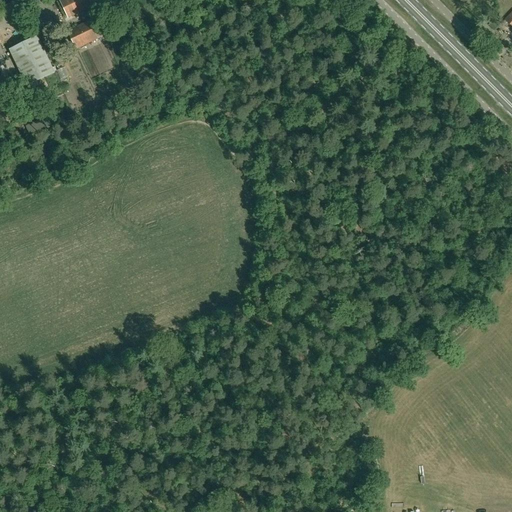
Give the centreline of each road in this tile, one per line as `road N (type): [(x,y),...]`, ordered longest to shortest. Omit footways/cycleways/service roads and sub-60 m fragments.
road 1 (unclassified): [(511,136),(377,0)]
road 2 (primary): [(511,106),(404,0)]
